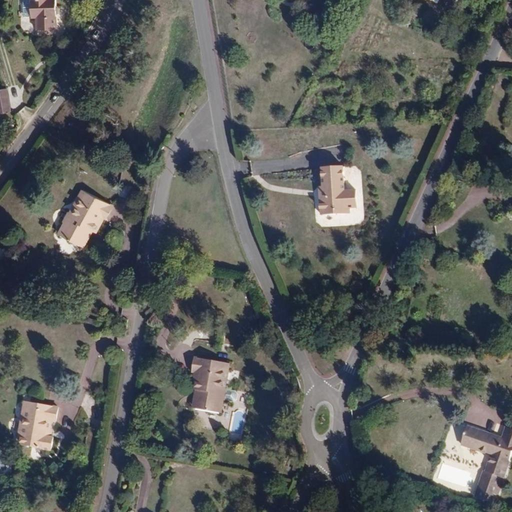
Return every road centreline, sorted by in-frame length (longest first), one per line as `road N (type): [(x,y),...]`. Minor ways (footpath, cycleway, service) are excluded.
road 1 (residential): [(336,399),(511,12)]
road 2 (residential): [(106,511),(169,170),(176,154),(220,120)]
road 3 (residential): [(320,394),(243,223),(220,120)]
road 4 (tertiary): [(119,0),(0,180)]
road 5 (residential): [(220,120),(199,0)]
